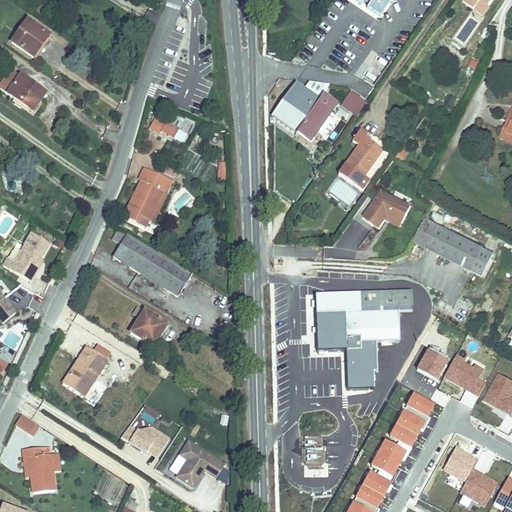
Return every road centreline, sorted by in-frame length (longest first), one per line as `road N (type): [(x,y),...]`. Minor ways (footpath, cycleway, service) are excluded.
road 1 (residential): [(173,0),(109,192),(0,429)]
road 2 (primary): [(244,69),(261,511)]
road 3 (unknown): [(20,386),(190,492),(213,491)]
road 4 (unknown): [(409,0),(364,67),(333,78),(244,69)]
road 5 (unknown): [(14,399),(134,482),(141,511)]
road 6 (residential): [(511,457),(448,426),(435,435),(393,511)]
road 7 (unknown): [(255,296),(400,284),(417,272)]
road 8 (unknown): [(83,251),(207,319)]
